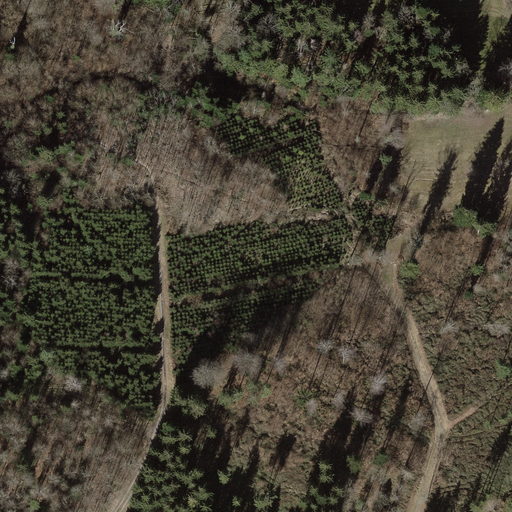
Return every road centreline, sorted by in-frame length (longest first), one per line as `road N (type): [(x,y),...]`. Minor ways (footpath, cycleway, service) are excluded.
road 1 (track): [(414,511),(433,407),(414,328),(363,246)]
road 2 (track): [(115,511),(146,467),(154,438),(162,285)]
road 3 (track): [(342,0),(428,13),(506,7)]
